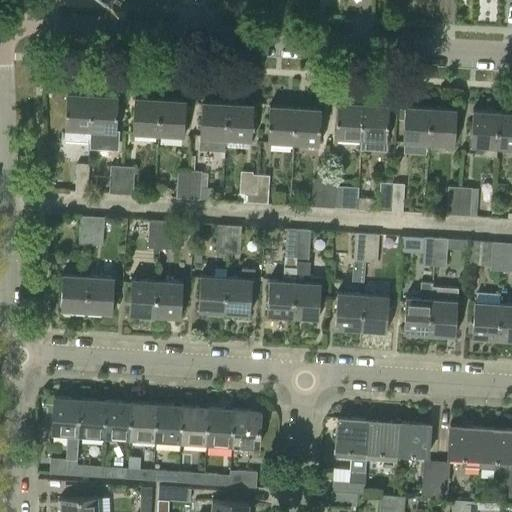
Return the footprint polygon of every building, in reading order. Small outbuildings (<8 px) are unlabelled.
[(87,141),(88,131),(90,93),(64,92),(62,140),(87,141)] [(90,93),(88,131),(114,132),(116,95),(90,93)] [(156,135),(158,97),(133,95),(130,133),(156,135)] [(158,97),(156,135),(182,136),(184,98),(158,97)] [(224,149),(224,139),(226,101),(200,100),(197,147),(224,149)] [(226,101),(224,139),(249,140),(251,103),(226,101)] [(359,140),(361,102),(336,101),(334,138),(359,140)] [(387,103),(361,102),(359,140),(359,147),(385,149),(387,103)] [(291,143),(293,105),(267,104),(265,142),(291,143)] [(427,143),(429,106),(404,104),(402,142),(427,143)] [(293,105),(291,143),(317,145),(319,107),(293,105)] [(429,106),(427,143),(453,145),(455,107),(429,106)] [(494,156),(497,110),(471,109),(469,146),(482,147),(482,155),(494,156)] [(511,111),(497,110),(494,156),(496,156),(496,148),(511,148),(511,111)] [(86,164),(75,163),(73,191),(85,192),(86,164)] [(107,194),(119,194),(121,166),(108,165),(107,194)] [(132,167),(121,166),(119,194),(131,195),(132,167)] [(186,198),(188,170),(176,169),(174,198),(186,198)] [(200,171),(188,170),(186,198),(198,199),(200,171)] [(244,192),(244,202),(254,202),(255,174),(253,174),(253,171),(240,170),(239,192),(244,192)] [(255,174),(254,202),(268,203),(269,174),(255,174)] [(323,206),(325,178),(313,177),(311,205),(323,206)] [(323,206),(355,208),(356,186),(336,185),(337,179),(325,178),(323,206)] [(392,182),(380,182),(378,210),(390,211),(392,182)] [(390,211),(402,212),(403,183),(392,182),(390,211)] [(355,208),(374,209),(374,197),(358,196),(359,186),(356,186),(355,208)] [(457,216),(459,188),(446,187),(445,215),(457,216)] [(459,188),(457,216),(469,217),(471,189),(459,188)] [(76,243),(88,244),(90,215),(78,215),(76,243)] [(90,215),(88,244),(99,245),(101,216),(90,215)] [(146,248),(157,248),(159,220),(148,220),(146,248)] [(171,221),(159,220),(157,248),(169,249),(171,221)] [(225,253),(227,225),(216,224),(214,252),(225,253)] [(227,225),(225,253),(237,254),(239,226),(227,225)] [(291,317),(296,229),(284,228),(283,256),(284,257),(283,280),(267,279),(264,316),(291,317)] [(308,230),(296,229),(291,317),(317,318),(319,282),(307,282),(308,258),(306,258),(308,230)] [(363,281),(364,261),(365,233),(354,232),(351,281),(363,281)] [(377,233),(365,233),(364,261),(375,262),(377,233)] [(431,276),(433,238),(422,237),(420,265),(429,265),(428,276),(431,276)] [(434,276),(434,266),(444,266),(446,238),(433,238),(431,276),(434,276)] [(489,266),(491,242),(469,241),(467,264),(489,266)] [(503,243),(491,242),(489,266),(489,270),(501,271),(503,243)] [(511,243),(503,243),(501,271),(511,271),(511,243)] [(236,277),(224,276),(221,312),(248,314),(250,278),(254,278),(255,267),(241,267),(236,277)] [(84,311),(86,275),(60,273),(58,310),(84,311)] [(197,274),(195,311),(208,311),(208,316),(219,316),(219,312),(221,312),(224,276),(197,274)] [(86,275),(84,311),(110,312),(112,276),(86,275)] [(149,321),(149,315),(153,316),(155,279),(128,278),(126,314),(134,315),(134,320),(149,321)] [(155,279),(153,316),(179,317),(181,281),(155,279)] [(430,298),(431,298),(432,282),(421,281),(420,291),(408,293),(408,296),(404,296),(402,333),(427,334),(430,298)] [(359,329),(361,293),(335,291),(333,328),(359,329)] [(361,293),(359,329),(385,331),(387,294),(361,293)] [(430,298),(427,334),(454,335),(456,299),(431,298),(430,298)] [(497,339),(499,302),(472,301),(470,337),(497,339)] [(511,303),(499,302),(497,339),(511,339),(511,303)] [(74,459),(76,435),(79,397),(52,395),(49,433),(66,434),(64,458),(74,459)] [(104,399),(79,397),(76,435),(102,436),(104,399)] [(130,400),(104,399),(102,436),(127,438),(130,400)] [(153,440),(155,402),(130,400),(127,438),(153,440)] [(181,404),(155,402),(153,440),(178,442),(181,404)] [(204,443),(206,405),(181,404),(178,442),(204,443)] [(232,407),(206,405),(204,443),(230,445),(232,407)] [(232,407),(230,445),(257,447),(260,409),(232,407)] [(334,458),(365,460),(368,419),(337,417),(334,458)] [(398,421),(368,419),(365,460),(395,461),(395,453),(396,453),(398,421)] [(429,423),(398,421),(396,453),(427,455),(429,423)] [(480,468),(482,427),(449,425),(447,457),(462,458),(462,467),(480,468)] [(511,428),(482,427),(480,468),(496,469),(496,460),(511,460),(511,428)] [(73,475),(74,464),(74,459),(64,458),(48,457),(47,473),(73,475)] [(432,498),(435,462),(424,461),(421,498),(432,498)] [(435,462),(432,498),(445,499),(447,463),(435,462)] [(100,466),(74,464),(73,475),(99,476),(100,466)] [(125,468),(100,466),(99,476),(125,478),(125,468)] [(125,468),(125,478),(150,480),(151,470),(125,468)] [(176,471),(151,470),(150,480),(176,482),(176,471)] [(229,470),(228,475),(229,475),(228,485),(255,487),(256,472),(229,470)] [(332,480),(331,491),(356,493),(363,493),(364,483),(365,483),(366,471),(349,470),(349,481),(332,480)] [(176,471),(176,482),(201,483),(202,473),(176,471)] [(201,483),(228,485),(229,475),(228,475),(202,473),(201,483)] [(59,511),(95,511),(95,483),(62,484),(62,496),(59,497),(59,511)] [(189,488),(157,486),(156,500),(189,502),(189,488)] [(356,493),(331,491),(330,504),(356,506),(356,493)] [(389,511),(391,495),(379,495),(378,511),(389,511)] [(403,511),(404,496),(391,495),(389,511),(403,511)] [(210,499),(208,511),(246,511),(248,503),(210,499)] [(450,511),(462,511),(463,501),(452,500),(450,511)] [(475,511),(476,501),(463,501),(462,511),(475,511)]
